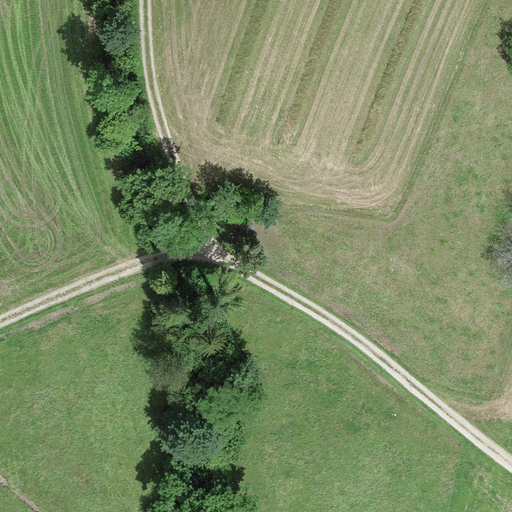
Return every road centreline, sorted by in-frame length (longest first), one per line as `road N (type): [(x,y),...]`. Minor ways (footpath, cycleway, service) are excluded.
road 1 (track): [(511,468),(348,332),(210,254),(148,260),(0,319)]
road 2 (track): [(210,254),(157,94),(146,0)]
